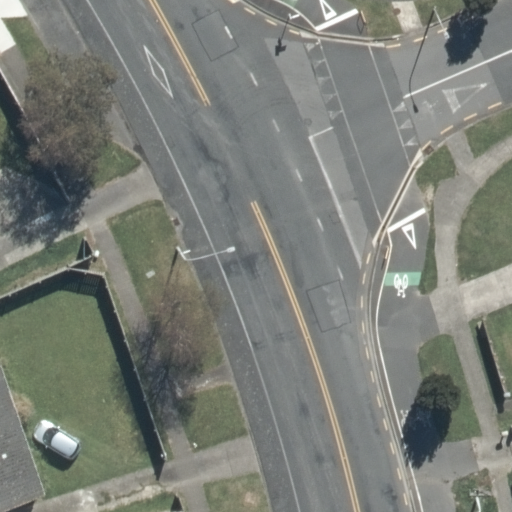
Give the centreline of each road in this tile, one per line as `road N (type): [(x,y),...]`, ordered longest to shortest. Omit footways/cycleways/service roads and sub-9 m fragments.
road 1 (secondary): [(357,511),(290,292),(238,166)]
road 2 (residential): [(238,166),(511,59)]
road 3 (secondary): [(238,166),(153,0)]
